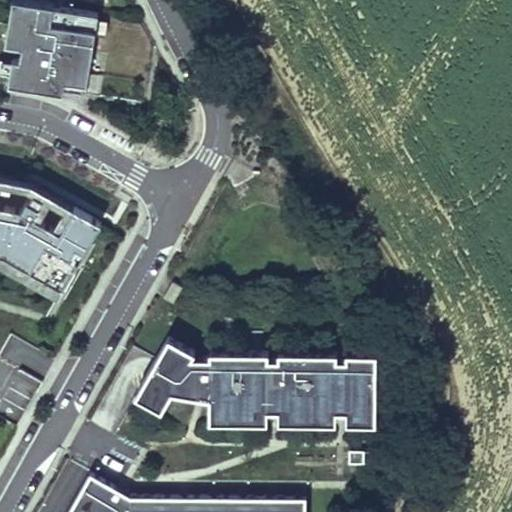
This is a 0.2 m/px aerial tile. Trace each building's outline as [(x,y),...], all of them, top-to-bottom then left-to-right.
[(85,93),(99,12),(60,6),(54,5),(54,3),(38,0),(11,0),(5,42),(24,45),(22,58),(14,57),(10,81),(33,84),(34,80),(50,83),(49,87),(85,93)] [(27,180),(0,174),(0,262),(1,263),(59,297),(64,289),(102,221),(31,180),(27,180)] [(172,282),(163,298),(174,304),(183,288),(172,282)] [(375,417),(375,354),(345,354),(345,360),(336,360),(336,353),(277,353),(277,359),(267,359),(268,353),(208,352),(208,358),(192,358),(194,353),(168,338),(151,367),(137,393),(164,408),(171,394),(202,400),(209,401),(209,415),(266,416),(272,416),(278,416),(335,416),(335,413),(340,414),(346,414),(346,416),(375,417)] [(164,408),(137,393),(134,398),(161,413),(164,408)] [(266,424),(266,416),(209,415),(208,424),(266,424)] [(335,425),(335,416),(278,416),(278,425),(335,425)] [(375,425),(375,417),(346,416),(345,425),(375,425)] [(365,466),(365,453),(348,453),(348,466),(365,466)] [(305,511),(305,498),(130,497),(119,491),(90,474),(68,511),(305,511)]
